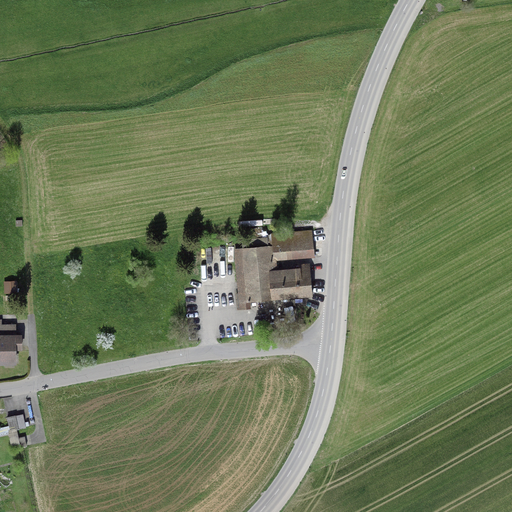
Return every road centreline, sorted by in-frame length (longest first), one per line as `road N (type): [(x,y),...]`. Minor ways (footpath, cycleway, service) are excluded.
road 1 (tertiary): [(330,348),(355,132),(409,0)]
road 2 (residential): [(330,348),(210,352),(0,390)]
road 3 (tertiary): [(260,511),(311,433),(330,348)]
